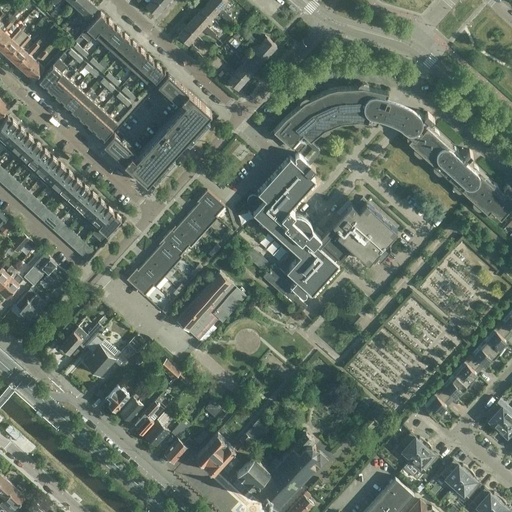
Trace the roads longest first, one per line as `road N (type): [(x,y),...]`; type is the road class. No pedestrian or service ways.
road 1 (residential): [(153,212),(0,75)]
road 2 (residential): [(196,511),(67,396),(40,398)]
road 3 (residential): [(22,357),(153,212)]
road 4 (residential): [(242,113),(114,0)]
road 5 (tertiary): [(166,511),(40,398)]
road 6 (tertiary): [(511,134),(409,45)]
road 7 (residential): [(153,212),(242,113)]
road 8 (residential): [(242,113),(326,18)]
